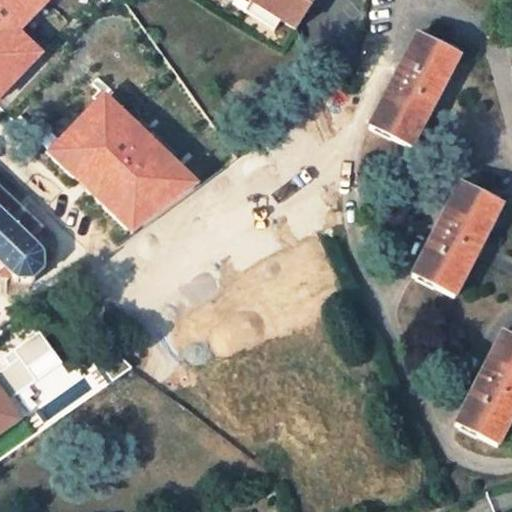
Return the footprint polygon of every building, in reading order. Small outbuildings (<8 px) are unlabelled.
[(248,0),(250,1),(279,21),(293,30),(313,0),(248,0)] [(243,11),(272,30),(279,21),(250,1),(243,11)] [(459,57),(415,35),(368,127),(411,150),(459,57)] [(501,205),(459,184),(411,277),(454,299),(501,205)] [(42,229),(0,189),(0,278),(0,279),(7,278),(11,275),(16,280),(33,279),(41,270),(41,253),(37,248),(41,244),(39,237),(37,235),(42,229)] [(134,234),(112,211),(95,226),(117,247),(134,234)] [(511,417),(511,337),(501,332),(454,425),(497,447),(511,417)]
